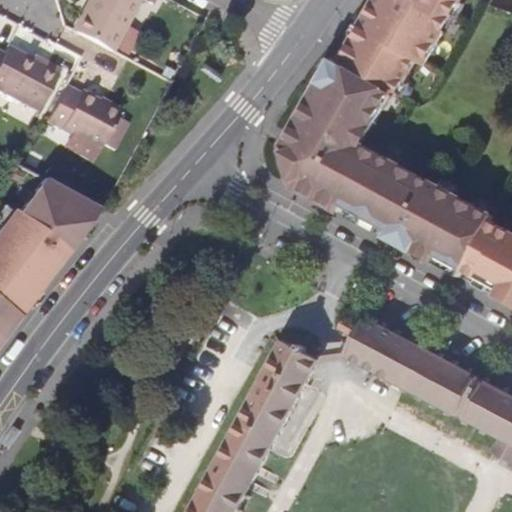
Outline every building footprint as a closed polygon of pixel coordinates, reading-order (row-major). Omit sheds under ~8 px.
[(88,37),(122,55),(149,2),(145,0),(100,0),(96,8),(102,10),(88,37)] [(377,0),(341,63),(335,60),(301,118),(293,133),(285,146),(285,147),(296,187),(313,196),(342,212),(345,207),(391,231),(388,237),(397,242),(413,250),(436,263),(440,257),(465,270),(495,216),(455,194),(456,191),(448,187),(446,190),(364,145),(363,140),(369,128),(372,131),(393,94),(397,96),(418,60),(426,65),(463,0),(485,0),(491,3),(492,0),(377,0)] [(102,10),(96,8),(82,35),(88,37),(102,10)] [(0,84),(15,56),(0,47),(0,46),(2,43),(0,41),(0,84)] [(0,84),(0,89),(48,115),(68,78),(17,52),(15,56),(0,84)] [(77,90),(59,123),(113,152),(133,115),(93,94),(91,98),(77,90)] [(0,348),(113,212),(107,209),(104,207),(55,180),(24,219),(19,216),(18,218),(6,232),(0,239),(0,348)] [(0,226),(6,232),(18,218),(9,210),(0,221),(0,226)] [(511,232),(492,221),(465,270),(503,291),(499,297),(511,304),(511,232)] [(511,400),(372,325),(354,359),(498,436),(491,451),(511,462),(511,400)] [(241,511),(324,363),(282,341),(190,511),(241,511)] [(355,346),(304,352),(324,363),(354,359),(355,346)]
